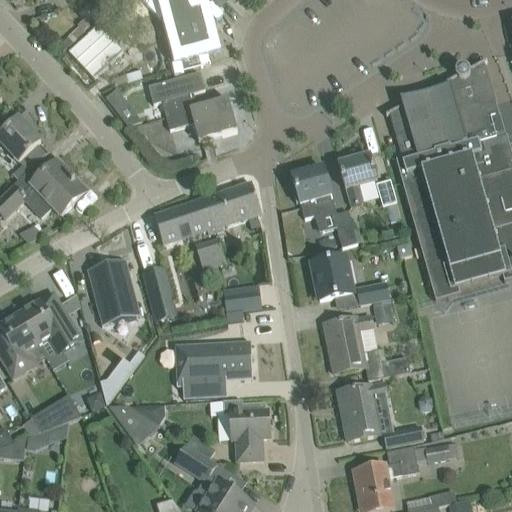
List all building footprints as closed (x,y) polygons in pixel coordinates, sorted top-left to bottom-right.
[(203,23),(217,10),(207,0),(165,0),(170,20),(180,57),(191,54),(210,49),(203,23)] [(207,0),(217,10),(227,0),(229,0),(231,2),(232,0),(207,0)] [(121,54),(96,29),(69,56),(94,81),(121,54)] [(499,119),(484,66),(487,65),(486,63),(469,73),(468,72),(467,71),(466,70),(465,70),(464,69),(463,69),(462,69),(461,69),(460,70),(459,70),(458,71),(457,72),(456,73),(456,74),(455,75),(455,76),(455,77),(456,79),(456,80),(422,98),(403,103),(401,102),(400,102),(400,103),(403,104),(404,107),(402,108),(386,118),(386,119),(390,117),(402,160),(402,162),(396,163),(402,186),(435,304),(435,305),(460,298),(458,292),(502,279),(504,285),(511,283),(511,171),(511,167),(511,166),(511,158),(507,139),(506,140),(499,119)] [(200,76),(148,90),(153,108),(162,106),(170,134),(194,128),(199,146),(237,135),(228,103),(197,111),(193,97),(205,94),(200,76)] [(117,93),(106,101),(117,116),(128,107),(117,93)] [(26,159),(41,146),(19,123),(4,136),(0,140),(0,152),(3,150),(18,167),(26,159)] [(338,167),(350,210),(362,207),(357,189),(377,184),(370,158),(338,167)] [(54,211),(61,219),(87,194),(74,181),(69,185),(53,168),(32,188),(25,180),(27,178),(26,177),(11,191),(0,202),(0,221),(3,219),(6,222),(25,204),(43,221),(54,211)] [(296,192),(292,193),(296,206),(299,205),(300,208),(301,208),(305,223),(314,220),(319,219),(317,213),(334,209),(324,172),(320,172),(319,169),(307,173),(308,176),(303,177),(304,179),(297,181),(297,179),(292,180),(296,192)] [(382,211),(386,210),(397,207),(390,184),(376,188),(382,211)] [(222,230),(260,219),(251,187),(154,220),(161,239),(164,249),(208,236),(208,239),(223,234),(222,230)] [(342,252),(358,247),(348,215),(333,219),(342,252)] [(201,256),(207,274),(232,266),(226,248),(201,256)] [(400,261),(404,260),(412,258),(409,248),(398,251),(400,261)] [(319,305),(339,301),(352,298),(345,261),(312,267),(315,284),(317,284),(321,303),(319,304),(319,305)] [(126,264),(87,274),(102,330),(103,330),(103,328),(139,318),(139,320),(141,320),(126,264)] [(165,270),(142,276),(150,307),(172,302),(173,301),(165,270)] [(390,301),(388,295),(386,287),(357,292),(360,309),(374,306),(390,303),(390,301)] [(258,290),(240,293),(244,316),(261,313),(258,290)] [(20,318),(19,318),(46,362),(53,374),(68,365),(63,357),(83,345),(81,341),(54,297),(20,318)] [(394,324),(390,304),(390,303),(374,306),(378,328),(394,324)] [(243,323),(242,315),(226,317),(227,326),(243,323)] [(0,334),(4,342),(0,343),(0,360),(3,366),(13,382),(46,362),(19,318),(0,329),(0,334)] [(386,365),(384,351),(363,355),(359,334),(373,331),(370,319),(356,322),(356,321),(324,328),(327,342),(332,341),(339,376),(334,377),(334,378),(365,371),(368,384),(410,376),(407,361),(386,365)] [(189,372),(176,372),(177,391),(183,390),(183,402),(227,400),(226,385),(252,383),(251,345),(188,349),(189,372)] [(119,394),(107,385),(100,386),(107,410),(119,394)] [(372,402),(386,399),(384,386),(370,389),(357,391),(337,395),(340,410),(345,409),(352,443),(347,444),(347,445),(367,441),(380,439),(372,402)] [(106,410),(100,396),(86,401),(91,416),(106,410)] [(68,399),(30,421),(31,423),(40,437),(45,436),(60,430),(72,425),(82,421),(68,399)] [(242,404),(223,405),(224,419),(229,418),(231,445),(236,444),(237,466),(263,465),(262,443),(271,443),(269,415),(265,415),(265,407),(242,408),(242,404)] [(164,409),(126,410),(150,424),(159,430),(165,420),(164,409)] [(126,410),(108,410),(137,451),(160,430),(159,430),(150,424),(126,410)] [(30,441),(40,437),(31,423),(23,428),(30,441)] [(5,429),(0,432),(0,452),(9,449),(15,447),(14,445),(13,443),(9,437),(5,429)] [(50,449),(65,443),(60,430),(45,436),(50,449)] [(386,452),(424,444),(421,431),(393,437),(383,439),(386,450),(386,452)] [(432,445),(445,442),(443,434),(430,437),(432,445)] [(208,462),(214,452),(194,439),(187,448),(208,462)] [(208,462),(187,448),(178,442),(170,454),(180,460),(176,466),(210,488),(202,500),(206,503),(200,511),(247,511),(248,511),(247,511),(250,511),(253,508),(236,497),(210,480),(217,468),(214,466),(208,462)] [(382,469),(353,475),(360,511),(393,511),(394,511),(391,495),(404,493),(401,476),(442,468),(437,445),(380,457),(382,469)] [(0,462),(6,463),(9,449),(0,452),(0,462)] [(449,508),(457,506),(454,495),(430,500),(432,508),(433,511),(438,510),(449,508)] [(178,511),(172,503),(157,508),(157,511),(178,511)]
